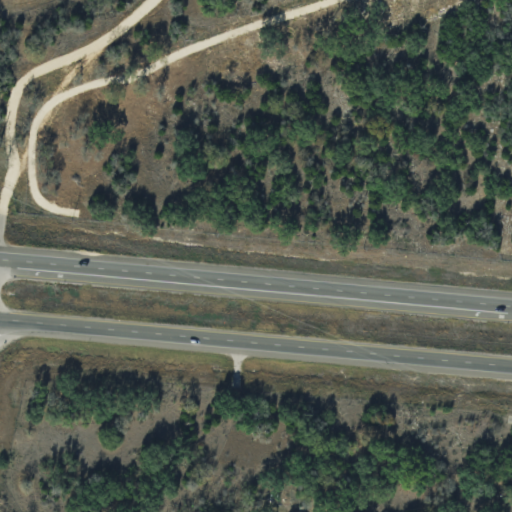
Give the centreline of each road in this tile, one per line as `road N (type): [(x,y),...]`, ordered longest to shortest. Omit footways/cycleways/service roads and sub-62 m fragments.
road 1 (trunk): [(0,320),(511,366)]
road 2 (trunk): [(511,303),(0,258)]
